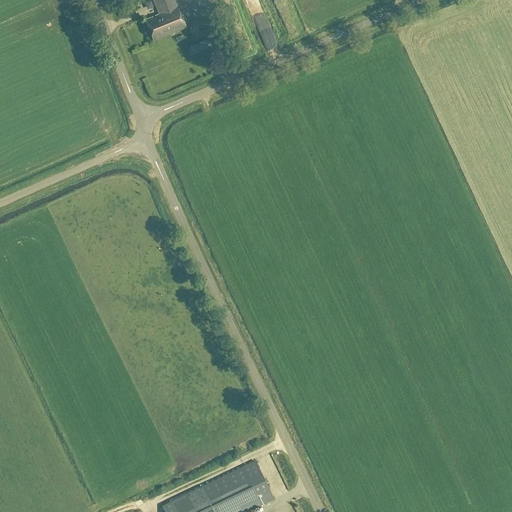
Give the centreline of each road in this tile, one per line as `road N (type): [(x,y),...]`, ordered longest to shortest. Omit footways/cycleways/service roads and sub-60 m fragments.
road 1 (unclassified): [(320,511),(146,138)]
road 2 (unclassified): [(141,119),(421,0)]
road 3 (unclassified): [(0,203),(146,138)]
road 4 (unclassified): [(141,119),(94,0)]
